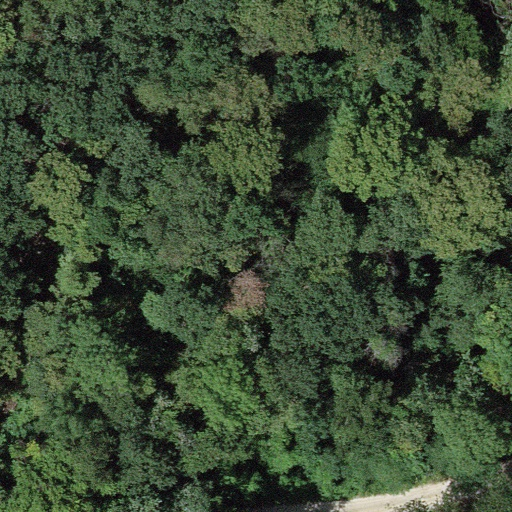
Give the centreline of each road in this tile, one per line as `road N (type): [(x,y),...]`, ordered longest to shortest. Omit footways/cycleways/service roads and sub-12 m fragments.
road 1 (track): [(402,498),(0,415)]
road 2 (track): [(511,469),(402,498),(299,511)]
